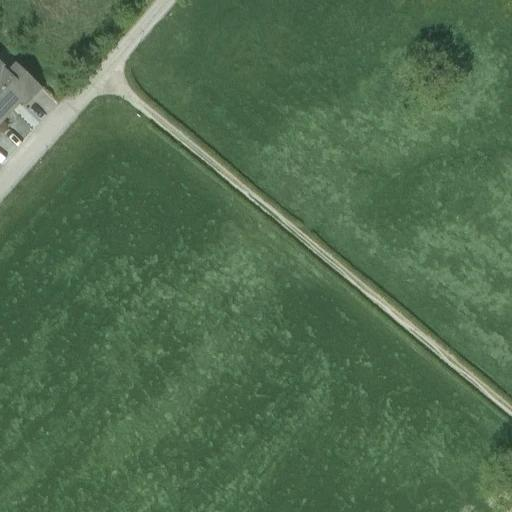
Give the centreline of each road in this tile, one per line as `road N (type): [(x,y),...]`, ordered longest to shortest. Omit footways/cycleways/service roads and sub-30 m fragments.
road 1 (track): [(511,411),(101,74)]
road 2 (unclassified): [(167,0),(0,190)]
